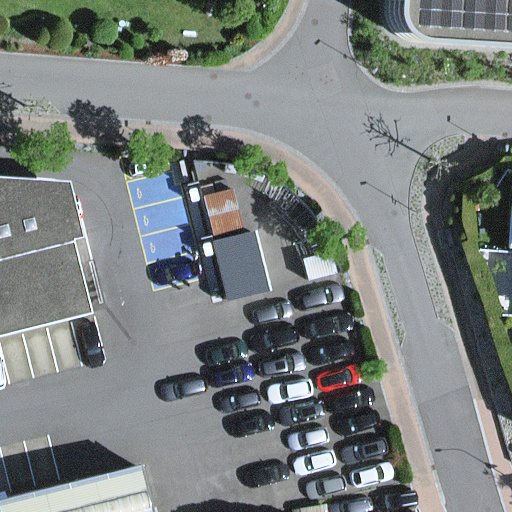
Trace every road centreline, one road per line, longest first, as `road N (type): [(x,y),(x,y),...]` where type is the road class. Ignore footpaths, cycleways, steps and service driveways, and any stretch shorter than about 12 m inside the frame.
road 1 (residential): [(477,511),(356,107),(325,104)]
road 2 (residential): [(325,104),(0,82)]
